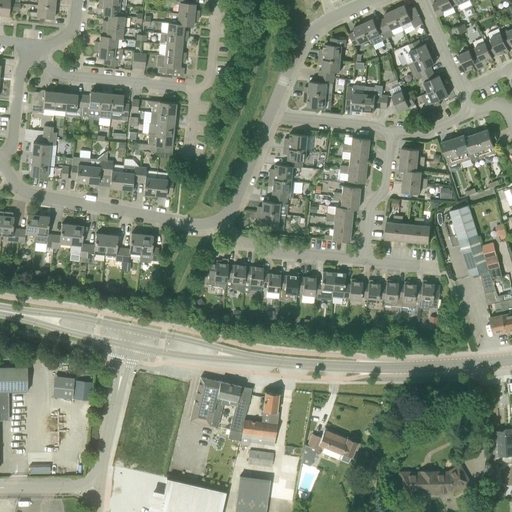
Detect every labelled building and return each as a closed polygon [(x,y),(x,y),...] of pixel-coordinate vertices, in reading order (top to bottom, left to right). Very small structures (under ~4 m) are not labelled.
[(0,0),(0,14),(9,16),(10,0),(0,0)] [(178,13),(199,15),(199,10),(195,10),(195,3),(189,3),(189,0),(174,0),(175,2),(179,2),(178,13)] [(450,0),(437,0),(438,1),(432,4),(438,16),(444,14),(442,10),(453,6),(450,0)] [(118,15),(119,5),(99,3),(98,8),(103,8),(102,15),(108,15),(118,16),(118,15)] [(55,7),(38,5),(37,12),(29,11),(29,16),(54,18),(55,7)] [(405,5),(395,9),(402,25),(404,29),(414,24),(415,27),(423,23),(415,7),(407,10),(405,5)] [(391,29),(402,25),(395,9),(384,14),(385,16),(380,19),(389,38),(394,35),(391,29)] [(199,15),(178,13),(177,23),(177,24),(184,25),(193,26),(194,20),(198,20),(199,15)] [(123,27),(124,16),(118,15),(118,16),(108,15),(108,21),(103,20),(103,25),(123,27)] [(373,19),(363,23),(370,39),(373,46),(384,41),(383,40),(389,38),(380,19),(375,21),(373,19)] [(168,22),(167,34),(188,36),(188,31),(184,30),(184,25),(177,24),(177,23),(170,23),(168,22)] [(370,39),(363,23),(353,28),(355,32),(349,34),(354,46),(370,39)] [(454,35),(467,30),(464,24),(451,29),(454,35)] [(122,38),(123,27),(103,25),(102,35),(106,36),(116,37),(116,38),(122,39),(122,38)] [(511,29),(507,31),(507,32),(502,34),(501,34),(507,47),(511,44),(511,29)] [(166,44),(182,46),(183,40),(187,41),(188,36),(167,34),(166,44)] [(507,47),(501,34),(502,34),(501,34),(490,39),(491,41),(486,43),(486,44),(492,56),(497,54),(497,55),(505,51),(506,54),(510,52),(507,47)] [(95,41),(95,46),(115,48),(116,38),(116,37),(106,36),(102,35),(100,35),(99,41),(95,41)] [(486,43),(483,36),(477,39),(480,45),(475,48),(478,54),(473,57),(472,57),(478,69),(484,67),(484,66),(487,64),(486,62),(493,59),(492,56),(486,44),(486,43)] [(319,59),(341,61),(342,46),(345,46),(346,39),(331,38),(330,45),(324,44),(324,49),(320,48),(319,59)] [(414,61),(430,54),(425,43),(421,45),(419,40),(415,41),(412,43),(401,48),(408,64),(414,61)] [(182,52),(182,46),(166,44),(165,55),(185,57),(186,52),(182,52)] [(115,48),(95,46),(94,51),(98,51),(98,58),(104,58),(103,64),(118,66),(118,63),(119,63),(119,61),(121,59),(122,49),(115,48)] [(472,57),(473,57),(469,50),(459,55),(466,71),(473,68),(474,70),(477,69),(478,70),(478,69),(472,57)] [(434,64),(430,54),(414,61),(421,76),(433,71),(431,66),(434,64)] [(185,57),(165,55),(159,55),(158,56),(158,55),(157,66),(159,66),(159,72),(173,73),(174,67),(180,68),(180,62),(185,62),(185,57)] [(340,72),(341,61),(319,59),(318,64),(322,65),(322,70),(319,70),(319,76),(334,77),(335,71),(340,72)] [(428,92),(444,85),(439,75),(436,77),(433,71),(421,76),(428,92)] [(327,94),(332,94),(333,84),(334,84),(334,77),(319,76),(318,82),(310,81),(309,87),(305,86),(305,92),(327,94)] [(365,93),(363,110),(374,111),(375,107),(381,108),(382,95),(383,86),(375,85),(375,87),(365,86),(365,93)] [(424,102),(427,110),(440,105),(438,100),(449,96),(444,85),(428,92),(431,99),(424,102)] [(352,109),(363,110),(365,93),(353,92),(354,86),(348,86),(346,105),(352,105),(352,109)] [(54,109),(56,92),(45,91),(43,91),(41,92),(41,93),(32,92),(30,111),(43,112),(44,108),(54,109)] [(100,109),(102,92),(90,91),(90,95),(84,95),(83,108),(82,116),(99,117),(100,109)] [(409,107),(404,95),(403,91),(392,96),(399,111),(409,107)] [(65,110),(67,93),(56,92),(54,109),(65,110)] [(112,93),(102,92),(100,109),(99,117),(110,118),(111,110),(112,93)] [(327,94),(305,92),(304,102),(308,103),(308,107),(325,109),(326,99),(332,100),(332,94),(327,94)] [(67,93),(65,110),(76,111),(76,107),(83,108),(84,95),(67,93)] [(124,94),(112,93),(111,110),(121,112),(121,116),(128,117),(129,104),(123,103),(124,94)] [(410,93),(404,95),(409,107),(415,104),(410,93)] [(151,112),(158,113),(175,114),(176,103),(148,100),(148,105),(149,107),(151,107),(151,112)] [(175,114),(158,113),(151,112),(150,123),(174,125),(175,114)] [(173,136),(174,125),(150,123),(149,133),(173,136)] [(477,133),(484,157),(496,153),(488,129),(477,133)] [(172,147),(173,136),(149,133),(148,144),(138,143),(138,150),(159,152),(162,152),(163,146),(172,147)] [(284,138),(283,148),(305,150),(307,135),(289,133),(289,138),(284,138)] [(472,158),(473,161),(474,160),(477,159),(482,158),(484,157),(477,133),(465,137),(472,158)] [(461,162),(472,158),(465,137),(465,134),(453,138),(461,162)] [(55,139),(43,137),(42,143),(33,142),(32,153),(49,155),(50,145),(55,145),(55,139)] [(343,143),(343,147),(368,150),(369,139),(352,137),(351,144),(343,143)] [(441,142),(449,166),(461,162),(453,138),(441,142)] [(367,161),(368,150),(343,147),(342,151),(350,152),(349,159),(367,161)] [(400,159),(425,161),(425,157),(418,156),(419,149),(402,147),(400,159)] [(304,161),(305,150),(283,148),(283,153),(287,154),(287,160),(287,165),(292,166),(302,167),(302,161),(304,161)] [(31,164),(48,166),(49,155),(32,153),(31,164)] [(76,182),(87,183),(89,165),(90,158),(73,156),(72,158),(72,164),(70,178),(76,179),(76,182)] [(90,158),(89,165),(87,183),(98,184),(99,174),(105,175),(107,160),(107,159),(97,159),(90,158)] [(340,169),(365,172),(367,161),(349,159),(349,166),(341,165),(340,169)] [(424,166),(425,161),(400,159),(399,170),(404,170),(422,172),(422,171),(417,171),(417,165),(424,166)] [(123,172),(112,170),(113,161),(107,160),(105,175),(111,175),(110,188),(121,189),(123,172)] [(48,166),(31,164),(30,175),(47,177),(48,166)] [(123,172),(121,189),(132,190),(133,181),(139,181),(140,167),(134,166),(134,165),(123,164),(123,165),(123,172)] [(287,165),(275,164),(274,169),(270,168),(269,179),(291,181),(292,166),(287,165)] [(156,178),(157,171),(146,170),(146,167),(140,167),(139,181),(145,182),(143,194),(155,195),(156,178)] [(365,172),(340,169),(340,173),(348,174),(347,181),(364,183),(365,172)] [(421,178),(422,172),(404,170),(403,181),(427,183),(428,179),(421,178)] [(167,172),(157,171),(156,178),(155,195),(166,196),(166,193),(172,194),(173,180),(166,179),(167,172)] [(291,181),(269,179),(268,184),(273,185),(272,189),(271,196),(287,198),(293,198),(293,192),(296,192),(295,194),(302,194),(303,182),(294,182),(291,181)] [(427,183),(403,181),(402,192),(419,193),(420,187),(427,188),(427,183)] [(334,192),(333,196),(359,198),(360,187),(343,185),(342,193),(334,192)] [(450,190),(450,188),(441,188),(440,198),(452,199),(453,191),(450,190)] [(286,204),(287,198),(271,196),(271,202),(262,201),(262,206),(257,206),(257,211),(279,213),(285,214),(287,214),(288,204),(286,204)] [(357,210),(359,198),(333,196),(333,200),(341,200),(340,207),(335,206),(335,207),(353,209),(357,210)] [(399,200),(391,199),(391,207),(398,207),(399,200)] [(477,232),(468,205),(449,211),(453,221),(456,233),(458,238),(470,276),(478,274),(481,273),(489,272),(484,254),(482,246),(477,232)] [(351,220),(353,209),(335,207),(335,214),(327,213),(326,217),(351,220)] [(12,216),(13,212),(3,211),(1,235),(7,235),(6,241),(18,242),(19,229),(13,228),(14,216),(12,216)] [(285,214),(279,213),(257,211),(256,222),(260,222),(260,227),(284,230),(285,214)] [(36,234),(38,215),(27,214),(26,230),(19,229),(18,242),(24,242),(25,233),(36,234)] [(49,216),(38,215),(36,234),(35,243),(46,244),(46,247),(52,247),(54,235),(48,234),(49,216)] [(396,240),(398,215),(394,215),(393,222),(387,221),(385,239),(396,240)] [(403,216),(398,215),(396,240),(407,241),(409,224),(402,223),(403,216)] [(350,230),(351,220),(326,217),(326,221),(334,221),(333,229),(350,230)] [(418,242),(420,218),(415,217),(415,224),(409,224),(407,241),(418,242)] [(420,218),(418,242),(429,243),(431,226),(424,225),(424,218),(420,218)] [(452,234),(456,233),(453,221),(448,223),(452,234)] [(60,235),(54,235),(52,247),(59,248),(60,243),(71,244),(73,224),(62,223),(60,235)] [(84,225),(73,224),(71,244),(70,247),(70,254),(80,255),(80,256),(87,257),(88,244),(82,244),(84,225)] [(507,239),(502,224),(494,226),(497,236),(500,236),(501,241),(507,239)] [(350,230),(333,229),(332,235),(324,234),(324,239),(349,241),(350,230)] [(95,245),(88,244),(87,257),(93,258),(94,253),(105,254),(107,234),(96,233),(95,245)] [(140,254),(142,234),(131,233),(130,249),(123,248),(122,261),(128,262),(129,252),(140,254)] [(122,261),(123,248),(117,247),(118,235),(107,234),(105,254),(116,255),(115,260),(122,261)] [(153,235),(142,234),(140,254),(151,255),(151,260),(157,261),(159,248),(152,247),(153,235)] [(484,254),(489,272),(501,269),(497,254),(496,254),(493,243),(482,246),(484,254)] [(226,281),(227,278),(228,264),(229,258),(224,258),(222,259),(222,260),(216,260),(216,263),(210,263),(208,279),(211,280),(211,286),(225,288),(226,285),(226,281)] [(12,264),(2,262),(0,272),(10,273),(12,264)] [(227,278),(226,281),(226,285),(243,293),(244,283),(244,280),(245,266),(246,266),(246,263),(242,262),(241,265),(234,264),(234,265),(228,264),(227,278)] [(244,280),(250,280),(250,283),(262,285),(263,273),(264,264),(259,264),(259,267),(251,266),(251,267),(246,266),(245,266),(244,280)] [(280,275),(281,275),(281,271),(277,271),(276,274),(269,273),(263,273),(262,285),(261,287),(267,287),(267,290),(279,292),(279,288),(280,275)] [(314,297),(321,298),(322,297),(330,298),(331,299),(332,289),(334,272),(322,271),(321,281),(316,281),(315,281),(314,294),(314,295),(314,297)] [(346,273),(334,272),(332,289),(344,291),(343,297),(349,298),(350,284),(345,283),(346,273)] [(485,292),(496,290),(492,278),(489,272),(481,273),(485,292)] [(286,275),(281,275),(280,275),(279,288),(285,289),(285,292),(297,293),(297,290),(298,276),(299,273),(294,273),(294,275),(286,275)] [(315,281),(316,281),(316,275),(312,275),(312,277),(304,276),(304,277),(298,276),(297,290),(303,291),(302,294),(314,295),(314,294),(315,281)] [(351,278),(350,284),(349,298),(361,300),(361,297),(367,297),(368,283),(362,283),(362,282),(355,281),(355,279),(351,278)] [(404,284),(398,284),(398,283),(391,282),(391,280),(387,279),(386,285),(385,299),(384,305),(402,306),(403,298),(404,284)] [(379,298),(385,299),(386,285),(385,285),(386,284),(372,283),(373,281),(368,280),(368,283),(367,297),(367,300),(379,301),(379,298)] [(420,299),(420,308),(429,309),(429,308),(431,308),(431,307),(440,308),(440,299),(438,299),(440,285),(434,284),(426,283),(426,281),(422,280),(421,286),(420,299)] [(404,281),(404,284),(403,298),(402,306),(413,308),(414,306),(419,307),(419,308),(420,308),(420,299),(421,286),(416,285),(408,284),(409,281),(404,281)] [(499,302),(498,296),(496,290),(485,292),(488,304),(499,302)] [(502,308),(507,330),(511,329),(511,293),(504,295),(498,296),(499,302),(501,301),(502,307),(502,308)] [(502,308),(502,307),(496,309),(497,315),(490,317),(494,333),(507,330),(502,308)] [(0,391),(8,392),(27,391),(27,366),(0,366),(0,391)] [(56,374),(53,395),(74,397),(76,376),(56,374)] [(212,411),(219,381),(200,377),(193,406),(212,411)] [(77,378),(76,397),(89,398),(91,380),(77,378)] [(242,386),(219,381),(212,411),(193,406),(190,420),(215,426),(221,403),(229,405),(229,402),(235,404),(238,404),(242,386)] [(238,404),(235,404),(229,430),(230,430),(228,438),(237,440),(238,439),(240,431),(242,419),(244,419),(252,388),(242,386),(238,404)] [(238,439),(237,440),(239,440),(239,444),(249,446),(250,442),(274,446),(275,437),(277,424),(279,411),(277,411),(275,410),(279,393),(265,392),(261,421),(244,419),(242,419),(240,431),(238,439)] [(356,442),(325,428),(321,438),(311,434),(307,445),(304,444),(301,462),(310,465),(315,452),(319,454),(337,462),(339,457),(348,461),(356,442)] [(511,454),(511,428),(505,429),(505,430),(492,431),(493,441),(500,441),(500,455),(511,454)] [(271,466),(273,453),(249,450),(247,464),(271,466)] [(30,473),(50,473),(50,464),(30,465),(30,473)] [(469,482),(459,465),(451,470),(447,472),(435,473),(434,471),(421,471),(421,472),(399,472),(399,492),(411,492),(411,495),(438,494),(447,491),(454,491),(469,482)] [(267,511),(270,477),(241,474),(237,511),(267,511)] [(159,510),(158,511),(221,511),(226,492),(167,478),(163,494),(153,492),(149,508),(159,510)] [(311,491),(312,482),(299,481),(298,491),(311,491)]
